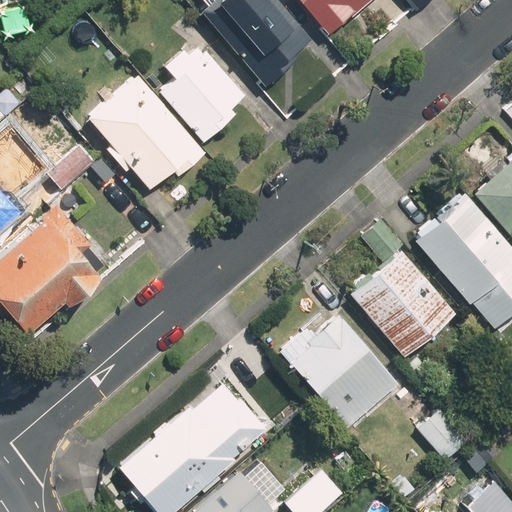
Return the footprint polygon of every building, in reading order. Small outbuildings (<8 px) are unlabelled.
[(180,0),(179,1),(256,89),(290,60),(286,55),(303,40),(267,0),(180,0)] [(361,0),(286,0),(320,38),(361,0)] [(397,0),(408,12),(421,0),(397,0)] [(149,93),(192,143),(226,114),(223,111),(238,98),(190,43),(176,55),(174,52),(156,67),(165,78),(149,93)] [(125,75),(77,120),(102,147),(97,152),(116,172),(120,168),(142,191),(161,173),(167,179),(197,151),(125,75)] [(511,154),(509,152),(464,196),(509,244),(511,241),(511,154)] [(0,167),(0,224),(15,211),(0,194),(13,182),(0,167)] [(400,234),(460,304),(465,300),(486,324),(511,301),(511,263),(450,191),(400,234)] [(43,206),(0,243),(0,336),(3,340),(49,300),(52,303),(95,265),(43,206)] [(354,238),(374,260),(338,293),(394,355),(444,310),(390,251),(399,243),(376,218),(354,238)] [(268,351),(336,428),(390,381),(329,312),(303,336),(295,327),(268,351)] [(175,405),(105,467),(145,511),(159,511),(255,427),(228,396),(195,426),(175,405)] [(433,406),(408,427),(439,463),(463,442),(433,406)] [(469,468),(494,442),(483,431),(458,457),(469,468)] [(228,469),(179,511),(257,511),(260,510),(262,511),(269,511),(278,504),(284,511),(309,511),(338,487),(311,458),(280,486),(255,458),(235,476),(228,469)]
